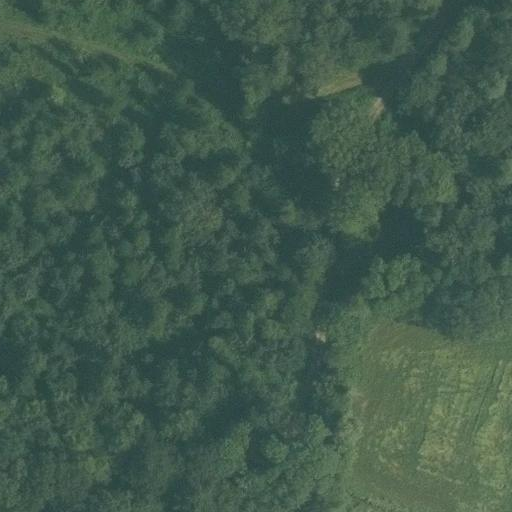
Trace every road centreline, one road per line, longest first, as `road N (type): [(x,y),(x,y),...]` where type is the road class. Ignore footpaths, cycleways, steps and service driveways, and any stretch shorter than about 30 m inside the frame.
road 1 (track): [(453,0),(338,163),(298,406),(244,465),(168,511)]
road 2 (track): [(0,20),(286,101),(362,80),(389,86)]
